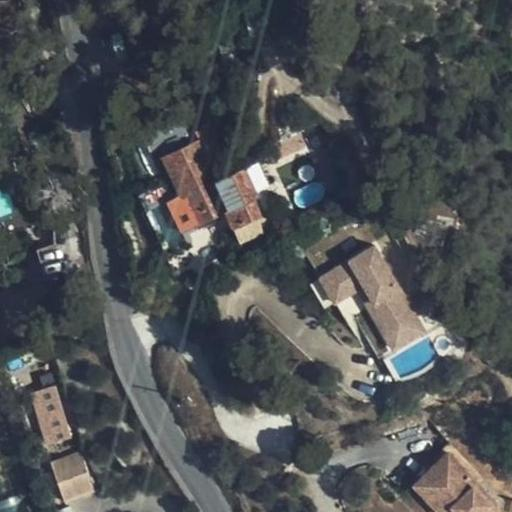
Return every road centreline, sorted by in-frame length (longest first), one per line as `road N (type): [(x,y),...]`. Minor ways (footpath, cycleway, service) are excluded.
road 1 (tertiary): [(222,511),(131,361),(110,277),(73,0)]
road 2 (unknown): [(131,361),(162,334),(176,336),(207,359),(240,413),(272,426),(376,400)]
